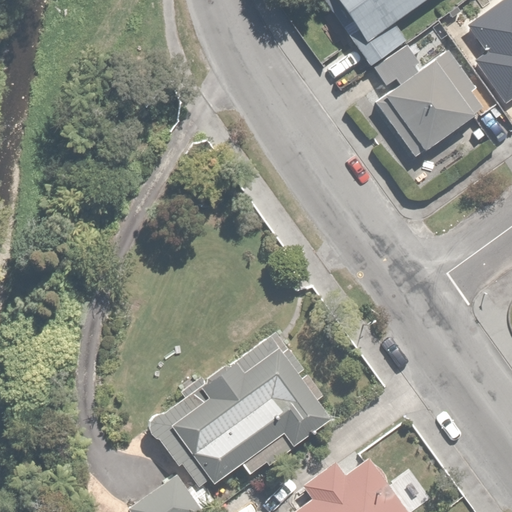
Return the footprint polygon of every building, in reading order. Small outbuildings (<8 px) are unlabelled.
[(416,0),(335,0),(359,35),(350,41),(380,84),(415,59),(387,21),(416,0)] [(504,19),(489,0),(463,0),(438,19),(461,50),(504,19)] [(464,88),(475,80),(449,43),(370,100),(410,155),(478,107),(464,88)] [(332,412),(271,328),(144,420),(196,491),(280,431),(289,444),(332,412)] [(287,511),(404,511),(365,455),(341,472),(334,461),(299,485),(307,498),(287,511)] [(199,511),(203,510),(176,471),(125,507),(128,511),(199,511)]
